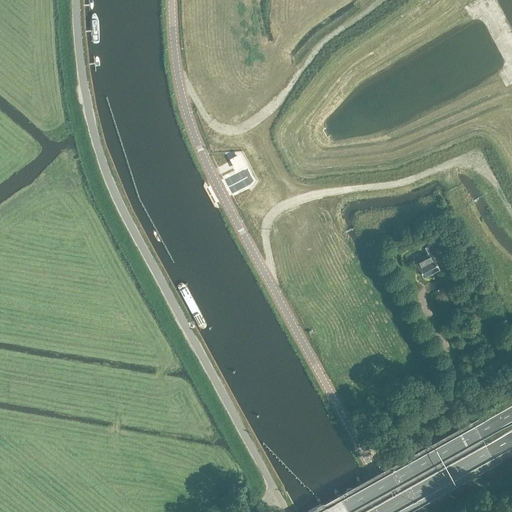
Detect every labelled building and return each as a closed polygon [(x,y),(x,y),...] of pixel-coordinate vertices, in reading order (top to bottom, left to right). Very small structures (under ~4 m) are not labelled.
[(233,157),(238,167),(242,165),(236,155),(233,157)] [(438,241),(425,247),(428,254),(415,260),(423,276),(439,268),(434,260),(439,258),(439,259),(446,256),(438,241)] [(173,283),(201,332),(212,324),(185,276),(173,283)] [(348,511),(339,494),(335,496),(343,511),(348,511)] [(461,501),(455,505),(459,511),(465,508),(461,501)]
